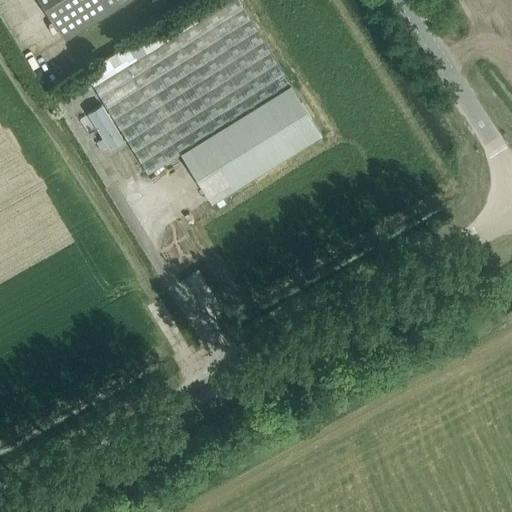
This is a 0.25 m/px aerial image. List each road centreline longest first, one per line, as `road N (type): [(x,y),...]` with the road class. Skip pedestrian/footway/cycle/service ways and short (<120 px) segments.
road 1 (unclassified): [(0,501),(511,215)]
road 2 (unclassified): [(511,176),(401,0)]
